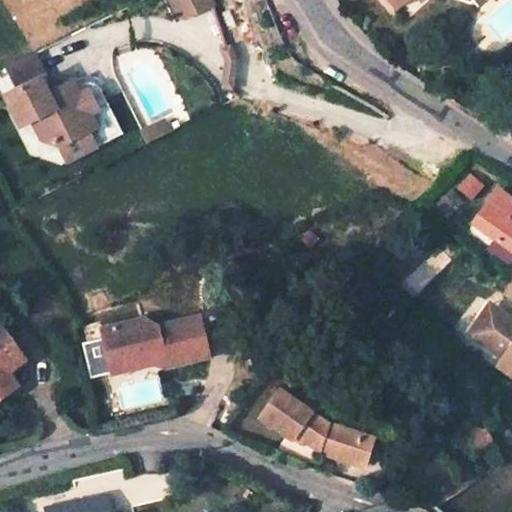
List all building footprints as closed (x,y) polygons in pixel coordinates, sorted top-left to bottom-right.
[(171,0),(179,15),(187,17),(208,7),(210,0),(171,0)] [(388,0),(397,9),(402,4),(406,0),(388,0)] [(31,56),(6,68),(18,91),(42,79),(31,56)] [(53,103),(42,79),(18,91),(23,100),(11,106),(27,136),(38,130),(48,150),(66,155),(102,137),(96,124),(103,119),(96,105),(89,103),(77,109),(70,95),(53,103)] [(511,202),(498,192),(474,223),(511,251),(511,202)] [(511,276),(502,295),(511,299),(511,276)] [(471,339),(493,308),(489,306),(467,336),(471,339)] [(511,321),(493,308),(471,339),(502,361),(511,367),(511,321)] [(143,366),(166,361),(168,367),(210,359),(202,318),(160,328),(147,318),(106,327),(113,361),(132,358),(143,366)] [(8,327),(0,332),(0,401),(15,392),(6,377),(30,362),(8,327)] [(132,358),(113,361),(116,371),(143,366),(132,358)] [(511,367),(502,361),(497,368),(511,379),(511,367)] [(282,396),(262,421),(291,445),(295,440),(318,459),(351,472),(362,447),(328,433),(282,396)] [(485,432),(468,445),(478,457),(494,445),(485,432)] [(362,447),(351,472),(361,477),(372,452),(362,447)] [(107,496),(77,501),(79,511),(106,511),(110,511),(107,496)] [(43,507),(43,511),(110,511),(106,511),(79,511),(77,501),(43,507)]
